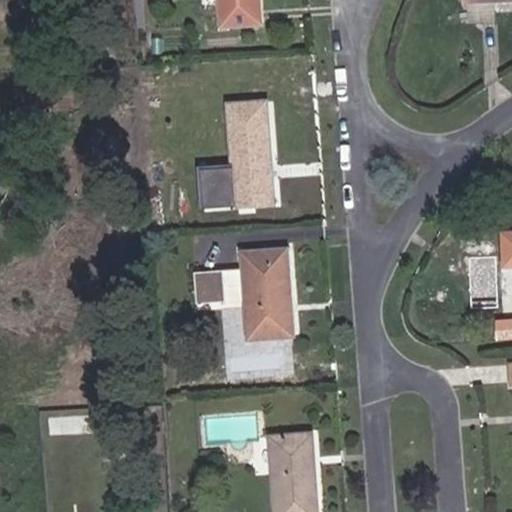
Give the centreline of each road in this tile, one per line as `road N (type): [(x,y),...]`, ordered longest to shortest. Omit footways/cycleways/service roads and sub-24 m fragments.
road 1 (residential): [(361,108),(372,294)]
road 2 (residential): [(476,145),(407,218),(372,294)]
road 3 (residential): [(455,511),(443,393),(413,380)]
road 4 (residential): [(378,379),(388,511)]
road 5 (residential): [(476,145),(426,148),(361,108)]
